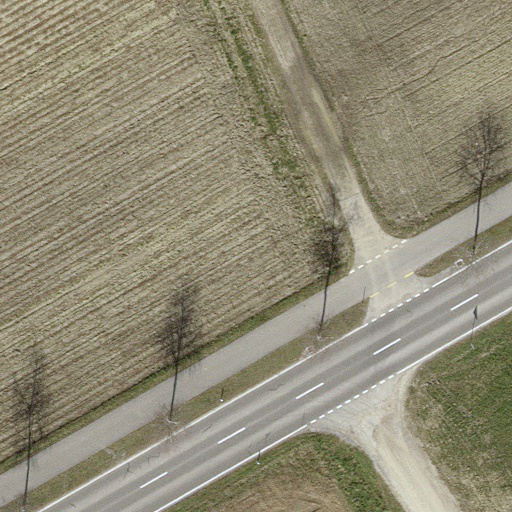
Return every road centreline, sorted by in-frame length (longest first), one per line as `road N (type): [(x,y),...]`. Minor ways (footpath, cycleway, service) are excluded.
road 1 (secondary): [(110,511),(511,284)]
road 2 (track): [(270,0),(391,269),(430,331)]
road 3 (track): [(346,376),(432,511)]
